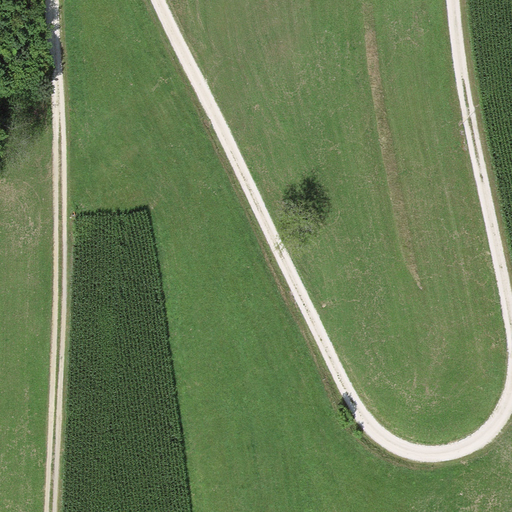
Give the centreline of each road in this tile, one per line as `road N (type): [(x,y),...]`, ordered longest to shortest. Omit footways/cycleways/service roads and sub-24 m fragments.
road 1 (track): [(152,0),(357,416),(405,451),(461,451),(498,419),(511,379)]
road 2 (track): [(49,0),(58,227),(48,511)]
road 3 (track): [(511,337),(463,100),(452,0)]
